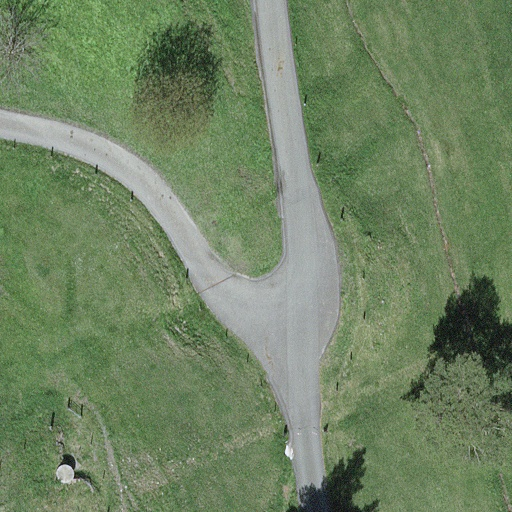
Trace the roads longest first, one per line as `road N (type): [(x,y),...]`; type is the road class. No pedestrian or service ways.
road 1 (track): [(271,0),(298,192),(312,511)]
road 2 (track): [(305,316),(245,316),(158,194),(116,159),(0,122)]
